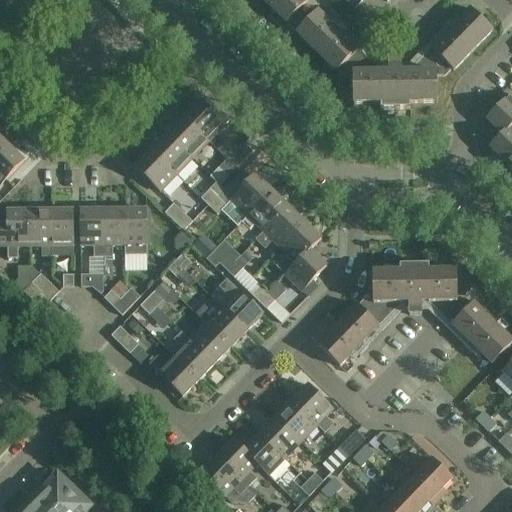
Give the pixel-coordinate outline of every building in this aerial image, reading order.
[(275,0),(268,8),(285,24),(308,0),(275,0)] [(363,0),(343,0),(354,10),(363,0)] [(331,19),(328,22),(317,11),(295,34),(336,74),(338,72),(344,79),(351,79),(352,105),(379,105),(379,111),(409,110),(409,105),(436,104),(436,78),(443,77),(450,70),(452,72),(492,31),(469,9),(458,21),(454,17),(411,62),(376,62),(331,19)] [(511,121),(511,94),(511,93),(486,118),(501,132),(511,121)] [(182,120),(207,144),(224,127),(198,103),(182,120)] [(207,144),(182,120),(166,136),(191,161),(207,144)] [(511,121),(501,132),(487,147),(503,163),(511,153),(511,121)] [(191,161),(166,136),(151,152),(176,177),(191,161)] [(243,144),(226,162),(234,170),(252,153),(243,144)] [(0,187),(23,164),(6,147),(0,153),(0,187)] [(176,177),(151,152),(134,169),(159,194),(176,177)] [(511,153),(503,163),(511,171),(511,153)] [(218,187),(234,170),(226,162),(210,179),(215,184),(218,187)] [(230,201),(246,217),(271,192),(254,176),(230,201)] [(200,200),(207,207),(216,198),(209,191),(200,200)] [(246,217),(263,233),(287,208),(271,192),(246,217)] [(225,207),(216,198),(207,207),(217,216),(225,207)] [(165,214),(183,232),(192,223),(173,205),(165,214)] [(272,242),(279,249),(303,224),(287,208),(263,233),(255,241),(264,251),(272,242)] [(112,246),(123,246),(122,211),(101,212),(102,258),(112,258),(112,246)] [(123,246),(124,246),(124,256),(146,256),(145,211),(122,211),(123,246)] [(41,257),(51,257),(50,212),(29,213),(29,248),(41,247),(41,257)] [(72,212),(50,212),(51,257),(72,257),(72,212)] [(93,259),(102,258),(101,212),(79,212),(79,247),(92,247),(93,259)] [(0,238),(6,239),(6,248),(7,259),(17,259),(17,248),(29,248),(29,213),(0,213),(0,238)] [(285,277),(309,252),(320,241),(303,224),(279,249),(287,257),(276,268),(285,277)] [(183,232),(175,240),(175,249),(182,256),(194,243),(193,241),(183,232)] [(216,249),(203,236),(193,247),(206,260),(216,249)] [(309,252),(285,277),(301,293),(325,268),(309,252)] [(182,256),(174,264),(183,273),(191,264),(182,256)] [(226,271),(235,263),(228,256),(219,264),(226,271)] [(235,263),(226,271),(242,287),(250,278),(243,271),(246,267),(238,260),(235,263)] [(183,273),(174,264),(168,271),(177,279),(183,273)] [(382,332),(402,311),(402,298),(409,298),(409,316),(421,316),(421,298),(428,298),(428,311),(448,331),(452,327),(467,342),(463,347),(471,355),(475,350),(492,366),(511,344),(511,341),(473,304),(472,305),(464,298),(457,298),(456,271),(429,272),(429,266),(399,267),(399,273),(372,273),(373,300),(365,300),(358,307),(356,305),(317,346),(340,368),(355,352),(360,356),(368,348),(363,344),(378,328),(382,332)] [(31,284),(49,303),(58,293),(40,275),(31,284)] [(102,275),(80,276),(80,289),(91,288),(98,295),(103,291),(102,275)] [(62,289),(73,289),(73,276),(62,276),(62,289)] [(267,294),(250,278),(242,287),(259,303),(267,294)] [(103,300),(112,309),(130,290),(121,281),(103,300)] [(220,308),(245,333),(261,317),(226,282),(218,289),(229,299),(220,308)] [(22,293),(23,294),(21,297),(38,313),(49,303),(31,284),(22,293)] [(139,299),(130,290),(112,309),(121,318),(139,299)] [(147,301),(155,309),(163,301),(154,293),(147,301)] [(267,294),(259,303),(281,325),(290,316),(267,294)] [(155,309),(147,301),(140,308),(149,316),(155,309)] [(204,324),(229,349),(245,333),(220,308),(204,324)] [(204,324),(188,341),(213,366),(229,349),(204,324)] [(111,337),(129,355),(138,346),(120,328),(111,337)] [(172,357),(197,382),(213,366),(188,341),(179,333),(171,342),(179,350),(172,357)] [(148,366),(156,374),(181,398),(197,382),(172,357),(164,365),(156,357),(148,366)] [(511,360),(500,373),(511,384),(511,360)] [(333,426),(325,419),(332,412),(307,387),(291,403),(317,428),(324,435),(333,426)] [(300,444),(317,428),(291,403),(275,420),(300,444)] [(481,428),(490,419),(483,413),(474,421),(481,428)] [(490,419),(481,428),(488,434),(496,426),(490,419)] [(259,436),(284,461),(300,444),(275,420),(259,436)] [(323,463),(358,431),(350,422),(316,455),(323,463)] [(356,433),(339,450),(348,458),(364,441),(356,433)] [(389,452),(396,445),(385,434),(380,434),(369,445),(375,451),(382,445),(389,452)] [(284,461),(259,436),(243,452),(257,466),(256,466),(268,478),(284,461)] [(498,444),(511,458),(511,441),(506,436),(498,444)] [(243,452),(232,441),(215,458),(247,489),(256,480),(249,474),(256,466),(257,466),(243,452)] [(366,447),(358,454),(352,461),(361,469),(375,456),(366,447)] [(348,458),(339,450),(324,466),(332,474),(348,458)] [(247,489),(215,458),(199,474),(225,499),(233,491),(239,497),(247,489)] [(414,477),(439,501),(445,495),(441,491),(451,481),(430,461),(414,477)] [(302,483),(316,472),(311,465),(296,475),(302,483)] [(315,475),(307,483),(315,491),(324,483),(315,475)] [(439,501),(414,477),(398,494),(417,511),(420,511),(428,504),(432,508),(439,501)] [(333,480),(325,489),(308,507),(312,511),(320,511),(342,488),(333,480)] [(58,482),(28,511),(87,511),(88,511),(58,482)] [(315,491),(307,483),(300,490),(308,498),(315,491)] [(417,511),(398,494),(382,510),(384,511),(417,511)] [(263,511),(276,511),(285,504),(277,496),(262,511),(263,511)]
